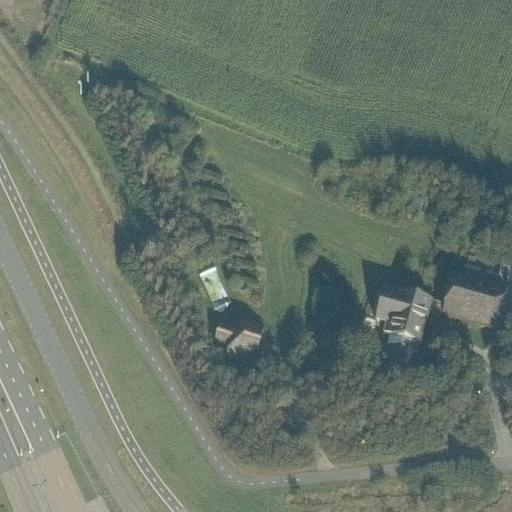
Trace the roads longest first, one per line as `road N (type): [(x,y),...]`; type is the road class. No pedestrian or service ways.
road 1 (unclassified): [(0,237),(133,511)]
road 2 (residential): [(344,475),(511,464)]
